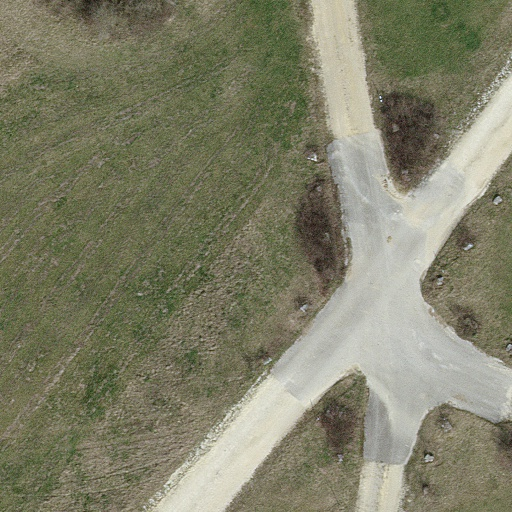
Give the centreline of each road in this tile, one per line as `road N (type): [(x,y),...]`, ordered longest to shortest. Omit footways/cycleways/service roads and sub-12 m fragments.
road 1 (track): [(185,511),(285,392),(377,301),(511,105)]
road 2 (track): [(377,511),(395,410),(334,0)]
road 3 (track): [(377,301),(450,371),(511,402)]
